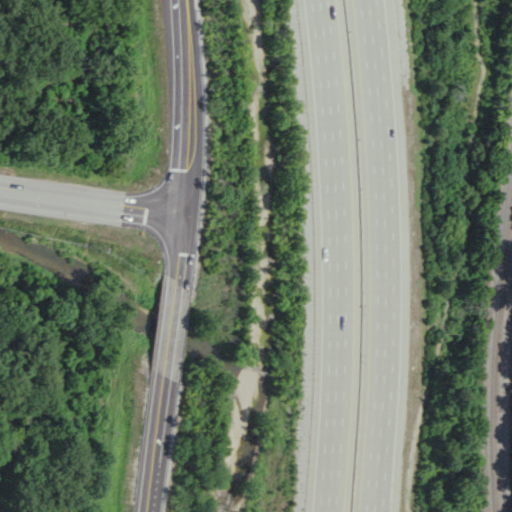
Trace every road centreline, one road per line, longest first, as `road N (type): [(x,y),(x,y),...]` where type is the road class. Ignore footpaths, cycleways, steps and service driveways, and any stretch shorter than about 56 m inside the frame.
road 1 (tertiary): [(146,511),(188,154),(182,0)]
road 2 (motorway): [(315,0),(333,235),(323,511)]
road 3 (motorway): [(371,511),(381,251),(364,0)]
road 4 (secondary): [(0,195),(182,218)]
